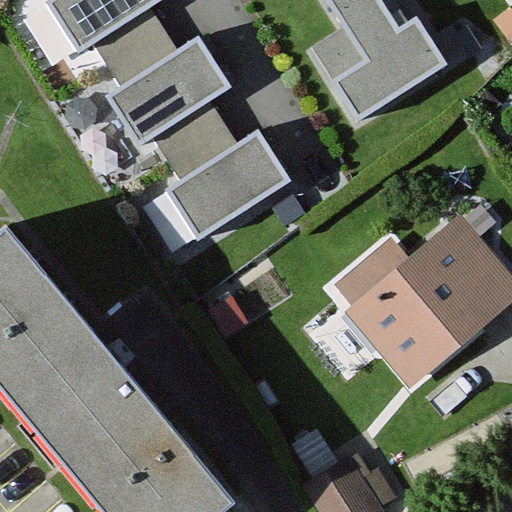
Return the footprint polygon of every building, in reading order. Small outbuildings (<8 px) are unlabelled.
[(149,6),(159,0),(49,0),(47,2),(78,50),(93,41),(149,6)] [(397,28),(379,0),(330,0),(347,26),(313,47),(357,118),(443,65),(414,18),(397,28)] [(121,86),(177,51),(149,6),(93,41),(121,86)] [(209,99),(228,88),(198,39),(177,51),(121,86),(107,95),(137,144),(151,135),(209,99)] [(209,99),(151,135),(180,182),(238,147),(209,99)] [(198,238),(290,183),(259,134),(238,147),(180,182),(168,190),(198,238)] [(511,283),(461,224),(359,311),(416,377),(511,294),(511,283)] [(215,511),(231,499),(4,230),(0,233),(0,386),(106,511),(215,511)] [(320,511),(368,511),(396,491),(357,441),(300,486),(320,511)]
